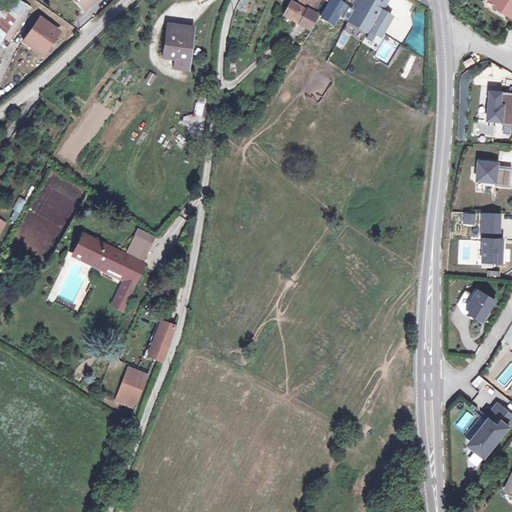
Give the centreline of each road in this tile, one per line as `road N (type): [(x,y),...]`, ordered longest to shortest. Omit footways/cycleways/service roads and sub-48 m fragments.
road 1 (unclassified): [(233,0),(186,304),(111,511)]
road 2 (secondary): [(444,13),(427,383)]
road 3 (unclassified): [(0,112),(124,0)]
road 4 (secondary): [(427,383),(437,511)]
road 5 (residential): [(511,302),(461,378),(427,383)]
